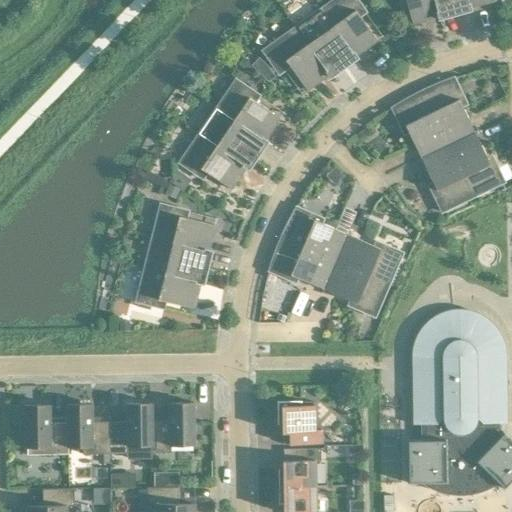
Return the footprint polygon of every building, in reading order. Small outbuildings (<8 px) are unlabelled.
[(357,0),(331,0),(320,8),(356,58),(357,58),(355,55),(377,40),(356,11),(362,7),(357,0)] [(439,18),(434,0),(405,0),(412,23),(438,16),(439,18)] [(434,0),(439,18),(469,10),(466,0),(434,0)] [(466,0),(469,10),(470,10),(470,7),(495,0),(466,0)] [(356,58),(320,8),(320,9),(321,11),(297,28),(296,26),(295,26),(331,76),(356,58)] [(331,76),(295,26),(262,50),(276,69),(286,61),(307,90),(329,74),(330,77),(331,76)] [(425,88),(421,90),(447,144),(474,131),(460,101),(464,99),(454,77),(446,80),(439,83),(432,85),(425,88)] [(235,79),(216,108),(266,142),(267,141),(265,140),(280,118),(250,98),(255,92),(235,79)] [(398,103),(391,107),(402,129),(406,127),(421,157),(447,144),(421,90),(411,96),(404,99),(398,103)] [(266,142),(216,108),(215,108),(217,109),(201,134),(199,133),(198,133),(249,168),(266,142)] [(489,162),(474,131),(447,144),(473,197),(504,182),(494,160),(489,162)] [(249,168),(198,133),(179,162),(198,175),(202,169),(231,189),(246,167),(248,168),(249,168)] [(447,144),(421,157),(435,188),(431,190),(441,212),(473,197),(447,144)] [(345,222),(352,210),(341,202),(333,214),(345,222)] [(151,237),(211,252),(211,251),(208,251),(215,225),(181,216),(182,209),(160,204),(151,237)] [(282,234),(280,238),(335,261),(347,234),(316,220),(318,216),(296,207),(292,213),(289,220),(285,227),(282,234)] [(347,234),(335,261),(389,284),(402,253),(380,243),(378,248),(347,234)] [(144,267),(203,282),(211,252),(151,237),(151,238),(154,238),(146,267),(144,267)] [(271,263),(268,270),(290,280),(292,275),(324,289),(335,261),(280,238),(279,242),(276,249),(273,256),(271,263)] [(483,275),(508,274),(507,249),(483,249),(483,275)] [(389,284),(335,261),(324,289),(355,302),(353,307),(375,316),(389,284)] [(203,282),(144,267),(135,301),(138,302),(137,306),(150,310),(151,305),(158,307),(160,300),(194,308),(200,282),(203,283),(203,282)] [(413,424),(422,424),(423,439),(407,439),(408,483),(424,483),(435,489),(448,492),(461,494),(474,492),(486,488),(497,482),(504,488),(511,480),(511,439),(503,431),(497,437),(497,422),(506,422),(505,354),(503,342),(498,331),(491,322),(481,315),(469,311),(458,309),(448,311),(437,315),(428,321),(421,329),(416,337),(413,346),(412,356),(413,424)] [(283,444),(322,443),(322,442),(321,430),(315,430),(314,405),(313,405),(301,405),(301,400),(277,401),(277,424),(283,424),(283,444)] [(169,421),(152,421),(151,421),(152,453),(170,452),(170,445),(194,445),(194,402),(168,402),(169,421)] [(151,421),(152,421),(152,403),(126,403),(127,421),(109,421),(110,453),(128,453),(128,446),(151,445),(151,453),(152,453),(151,421)] [(67,422),(50,422),(50,404),(24,405),(25,447),(27,447),(27,454),(68,454),(68,446),(67,422)] [(110,453),(109,421),(92,422),(92,404),(66,404),(67,422),(68,446),(82,446),(82,454),(110,453)] [(323,440),(323,451),(351,450),(350,439),(323,440)] [(278,486),(316,486),(315,461),(321,461),(321,449),(321,448),(283,449),(283,469),(278,469),(278,486)] [(76,484),(77,500),(101,498),(99,481),(76,484)] [(147,487),(147,511),(140,511),(139,511),(194,511),(195,503),(179,503),(178,486),(147,487)] [(316,511),(316,486),(278,486),(278,504),(284,504),(284,511),(316,511)] [(26,511),(66,511),(67,506),(74,505),(74,488),(42,489),(43,505),(27,506),(26,511)]
